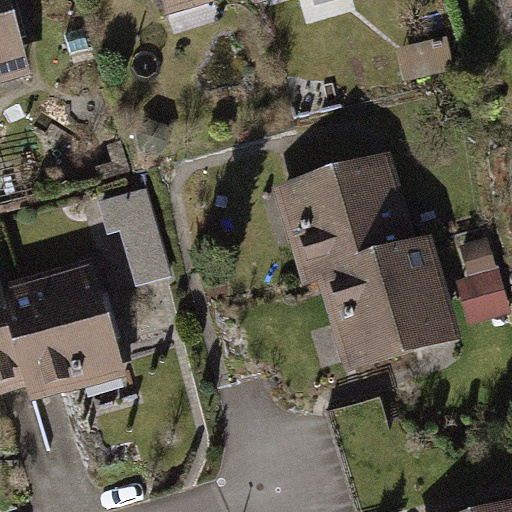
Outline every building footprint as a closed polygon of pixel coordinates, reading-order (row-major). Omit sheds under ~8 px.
[(0,0),(0,98),(29,89),(0,0)] [(157,0),(166,30),(259,5),(257,0),(157,0)] [(257,0),(259,5),(263,20),(337,0),(257,0)] [(511,0),(502,0),(509,23),(511,22),(511,0)] [(442,53),(395,67),(403,98),(451,85),(442,53)] [(282,211),(313,302),(327,298),(416,267),(384,176),(282,211)] [(152,204),(105,214),(112,248),(159,239),(152,204)] [(490,249),(457,259),(468,293),(500,283),(490,249)] [(327,298),(358,389),(460,354),(429,263),(416,267),(327,298)] [(93,280),(2,309),(25,387),(31,402),(122,374),(93,280)] [(468,293),(457,297),(469,333),(511,319),(500,283),(468,293)] [(0,303),(0,394),(25,387),(2,309),(0,303)]
